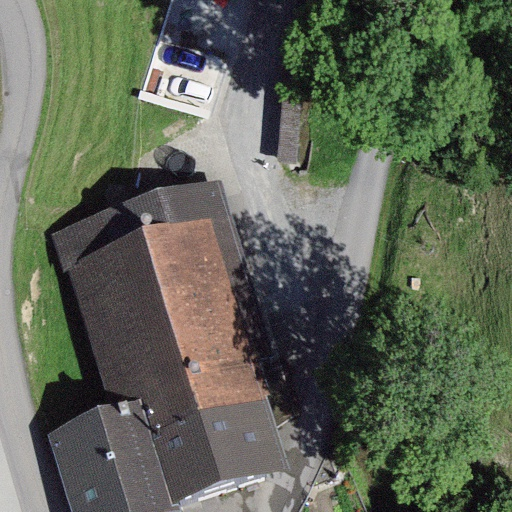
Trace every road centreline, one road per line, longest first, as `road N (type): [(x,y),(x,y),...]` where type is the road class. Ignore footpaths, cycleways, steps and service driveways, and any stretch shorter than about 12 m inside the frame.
road 1 (track): [(286,511),(333,416),(418,0)]
road 2 (residential): [(0,236),(29,74),(19,0)]
road 3 (residential): [(49,511),(8,374),(0,312)]
